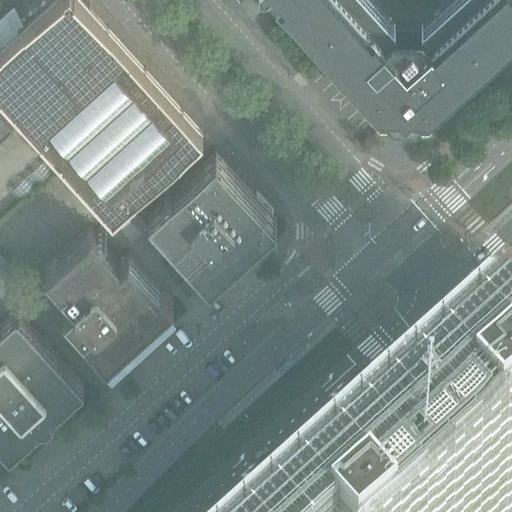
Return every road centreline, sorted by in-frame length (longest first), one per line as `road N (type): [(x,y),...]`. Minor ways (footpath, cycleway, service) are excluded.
road 1 (unclassified): [(315,311),(247,315),(28,511)]
road 2 (tertiary): [(136,0),(379,255)]
road 3 (secondary): [(194,511),(426,301)]
road 4 (tertiary): [(404,233),(198,0)]
road 5 (secondary): [(315,311),(106,511)]
road 6 (secondary): [(511,140),(404,233)]
